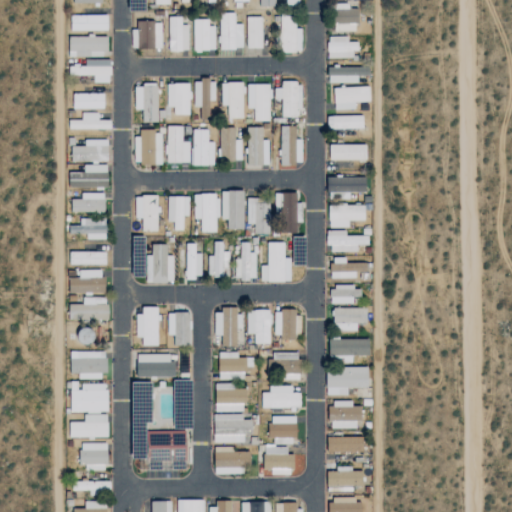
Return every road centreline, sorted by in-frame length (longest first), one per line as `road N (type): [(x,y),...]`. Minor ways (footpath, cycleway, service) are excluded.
road 1 (residential): [(315,511),(314,0),(122,65),(125,511)]
road 2 (track): [(470,511),(464,0)]
road 3 (residential): [(201,486),(202,293),(314,292)]
road 4 (residential): [(122,65),(314,63)]
road 5 (residential): [(123,178),(314,177)]
road 6 (residential): [(125,487),(315,485)]
